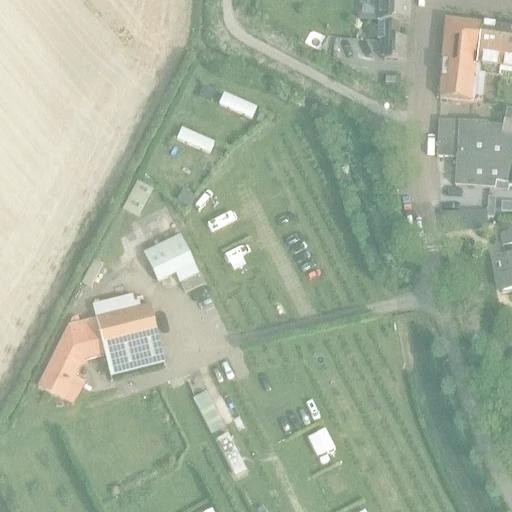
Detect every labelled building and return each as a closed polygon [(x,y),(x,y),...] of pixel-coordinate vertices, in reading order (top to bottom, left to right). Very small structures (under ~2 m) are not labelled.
[(408,24),(409,0),(378,0),(378,39),(400,40),(400,36),(399,36),(400,23),(406,24),(408,24)] [(477,66),(481,26),(445,22),(441,63),(439,100),(481,105),(485,77),(485,76),(481,76),(482,66),(477,66)] [(502,39),(503,29),(481,26),(477,66),(482,66),(481,76),(485,76),(485,77),(492,78),(494,58),(499,59),(501,46),(496,46),(497,38),(502,39)] [(511,30),(503,29),(502,39),(497,38),(496,46),(501,46),(499,59),(494,58),(492,78),(499,79),(500,70),(511,71),(511,30)] [(400,40),(378,39),(378,40),(384,40),(383,61),(404,62),(405,40),(405,37),(400,36),(400,40)] [(511,112),(505,111),(502,130),(501,138),(511,140),(511,112)] [(511,140),(501,138),(502,130),(485,127),(485,125),(438,122),(436,158),(455,159),(454,188),(511,192),(511,187),(511,181),(511,140)] [(511,232),(500,235),(504,259),(497,260),(502,294),(511,292),(511,232)] [(179,285),(197,278),(181,239),(146,253),(159,287),(177,279),(179,285)] [(138,302),(134,303),(132,297),(92,307),(95,321),(79,324),(77,317),(72,317),(38,386),(74,404),(85,383),(72,377),(82,357),(101,352),(106,374),(161,361),(149,308),(139,311),(138,302)]
